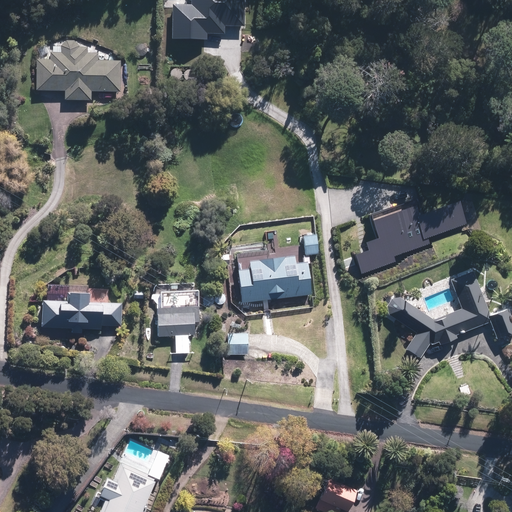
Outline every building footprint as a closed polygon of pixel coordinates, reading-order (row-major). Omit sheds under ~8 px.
[(88,101),(89,92),(117,93),(119,58),(36,55),(35,92),(63,93),(63,99),(88,101)] [(316,236),(301,238),(303,256),(319,254),(316,236)] [(291,257),(245,261),(246,270),(236,271),(239,303),(314,296),(311,264),(292,266),(291,257)] [(432,322),(391,302),(384,315),(415,331),(404,352),(419,360),(430,339),(438,343),(439,345),(454,340),(453,335),(485,324),(491,341),(511,333),(511,325),(506,309),(484,318),(469,274),(451,280),(461,312),(432,322)] [(88,294),(65,294),(65,302),(39,302),(38,330),(99,332),(99,326),(119,327),(120,304),(87,303),(88,294)] [(173,337),(173,354),(187,354),(187,337),(194,337),(194,309),(152,309),(152,337),(173,337)] [(232,343),(231,354),(245,355),(246,343),(232,343)] [(95,511),(138,511),(153,480),(120,463),(109,483),(103,480),(94,497),(102,501),(95,511)] [(342,511),(352,490),(324,479),(312,508),(321,511),(342,511)]
